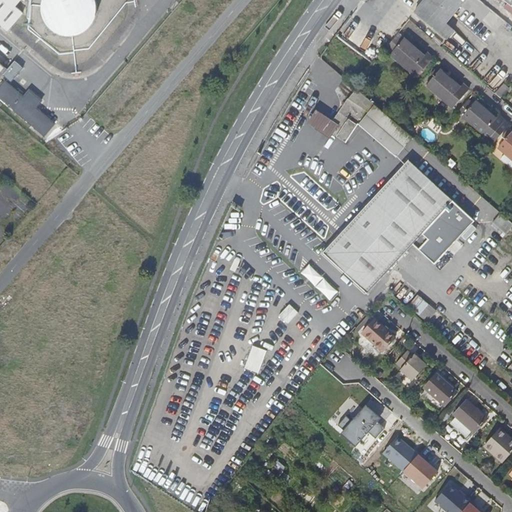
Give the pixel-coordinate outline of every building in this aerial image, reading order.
[(0,0),(0,23),(8,30),(22,14),(15,7),(20,0),(0,0)] [(96,0),(42,0),(41,6),(41,8),(43,16),(47,24),(51,28),(53,31),(62,35),(71,36),(72,35),(79,34),(87,30),(94,22),(97,13),(98,4),(96,0)] [(425,0),(421,5),(453,32),(454,31),(445,23),(464,0),(425,0)] [(453,32),(421,5),(414,14),(446,41),(453,32)] [(405,41),(394,55),(420,77),(434,60),(428,55),(425,58),(405,41)] [(15,61),(2,76),(11,83),(23,68),(15,61)] [(441,72),(429,86),(457,110),(472,93),(465,87),(462,90),(441,72)] [(5,81),(0,87),(0,97),(44,135),(55,123),(36,107),(42,101),(30,90),(24,97),(5,81)] [(348,96),(332,121),(327,130),(332,134),(345,143),(366,111),(349,100),(351,98),(348,96)] [(497,144),(511,128),(507,124),(508,123),(501,117),(498,121),(478,104),(466,118),(492,141),(493,140),(497,144)] [(395,157),(411,138),(375,106),(358,125),(395,157)] [(329,139),(332,134),(327,130),(332,121),(315,110),(306,124),(329,139)] [(511,136),(501,149),(511,158),(511,165),(511,167),(511,168),(511,136)] [(367,295),(412,245),(436,265),(476,222),(408,161),(393,177),(323,254),(361,290),(367,295)] [(310,263),(302,272),(331,299),(339,291),(310,263)] [(411,305),(433,326),(443,315),(420,295),(411,305)] [(371,314),(360,326),(359,328),(361,330),(373,316),(371,314)] [(397,335),(377,317),(365,331),(385,349),(397,335)] [(259,372),(268,350),(254,344),(245,367),(259,372)] [(411,349),(400,361),(406,366),(404,368),(415,378),(429,362),(418,352),(417,354),(411,349)] [(460,390),(440,373),(428,386),(448,403),(460,390)] [(358,445),(370,432),(376,437),(385,428),(377,421),(388,409),(372,395),(351,418),(348,415),(337,427),(358,445)] [(470,399),(458,413),(479,431),(491,417),(470,399)] [(511,436),(502,428),(489,443),(508,458),(511,453),(511,436)] [(424,488),(440,471),(398,434),(383,451),(424,488)] [(485,511),(451,481),(434,500),(447,511),(485,511)]
